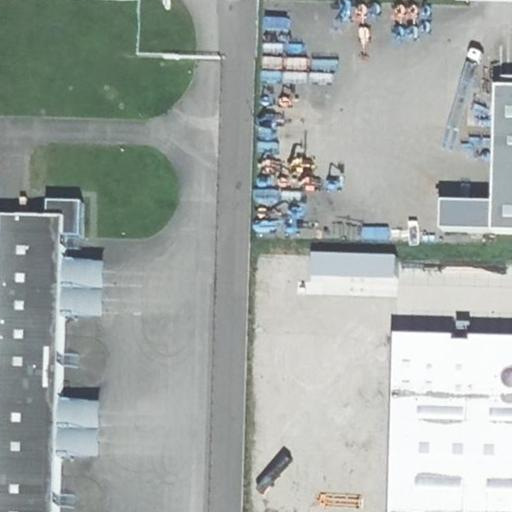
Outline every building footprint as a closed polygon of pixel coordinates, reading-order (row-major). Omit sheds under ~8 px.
[(511,88),(500,88),(497,205),(496,233),(511,233),(511,88)] [(48,203),(48,221),(64,221),(63,239),(80,240),(80,205),(48,203)] [(496,233),(497,205),(446,204),(445,232),(496,233)] [(0,511),(57,511),(59,461),(60,405),(62,321),(63,265),(63,239),(64,221),(48,221),(0,219),(0,511)] [(103,266),(63,265),(62,321),(102,322),(103,266)] [(397,333),(391,511),(511,511),(511,335),(472,334),(472,340),(457,340),(457,334),(428,333),(397,333)] [(100,406),(60,405),(59,461),(100,462),(100,406)]
